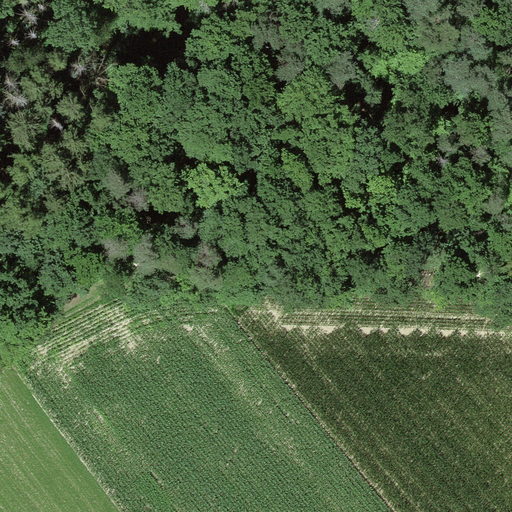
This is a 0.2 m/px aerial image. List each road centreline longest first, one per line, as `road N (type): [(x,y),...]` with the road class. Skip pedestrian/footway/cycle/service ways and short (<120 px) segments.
road 1 (track): [(511,268),(0,251)]
road 2 (track): [(129,255),(0,355)]
